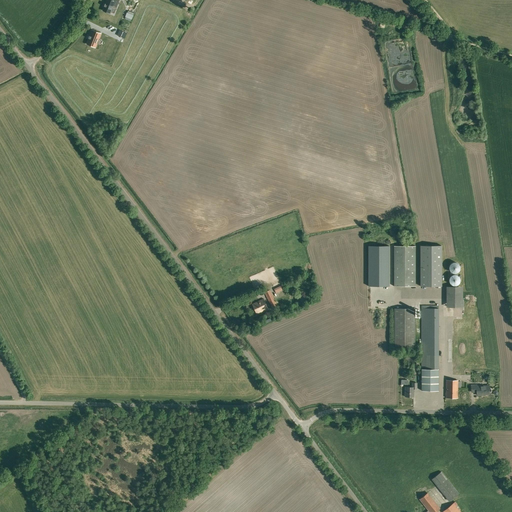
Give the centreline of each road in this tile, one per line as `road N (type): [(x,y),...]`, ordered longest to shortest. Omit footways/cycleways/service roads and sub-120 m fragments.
road 1 (unclassified): [(275,393),(26,65)]
road 2 (unclassified): [(275,393),(243,407),(0,402)]
road 3 (unclassified): [(511,411),(327,410),(302,426)]
road 4 (track): [(314,0),(458,41)]
